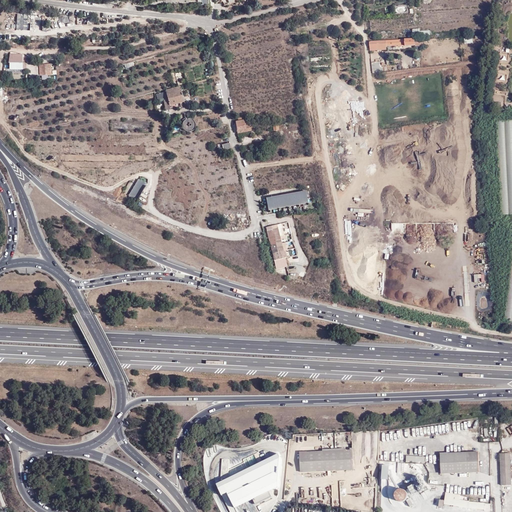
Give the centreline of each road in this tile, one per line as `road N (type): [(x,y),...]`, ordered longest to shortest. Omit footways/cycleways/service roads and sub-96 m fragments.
road 1 (motorway): [(0,349),(511,374)]
road 2 (motorway): [(511,358),(0,334)]
road 3 (track): [(0,120),(21,135),(30,158),(62,172),(105,185),(151,175),(152,210),(180,225),(240,232),(252,215)]
road 4 (motorway): [(190,511),(177,454),(203,413),(234,403),(405,396)]
road 5 (motorway): [(119,413),(150,398),(405,396)]
road 6 (motorway): [(239,291),(105,232),(49,193),(0,144)]
road 7 (motorway): [(511,349),(239,291)]
road 8 (unclassified): [(35,0),(210,22),(306,0)]
road 9 (motorway): [(239,291),(170,277),(67,282)]
road 10 (secondary): [(119,413),(118,380),(67,282)]
road 11 (secondary): [(56,272),(0,155)]
road 12 (secondary): [(73,449),(134,472),(176,511)]
